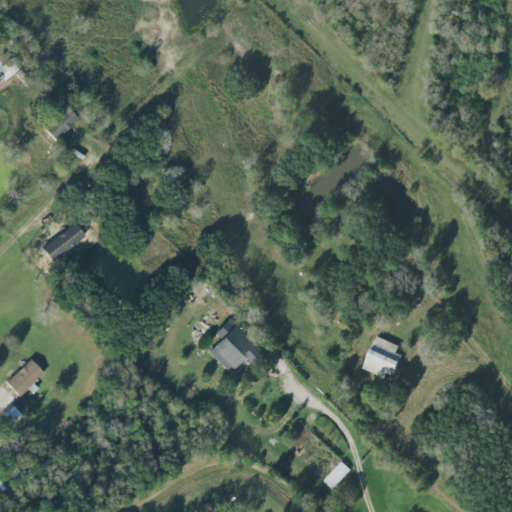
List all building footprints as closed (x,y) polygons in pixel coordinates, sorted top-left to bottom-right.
[(0,87),(18,75),(8,59),(0,63),(0,87)] [(57,141),(79,118),(66,106),(45,130),(57,141)] [(86,236),(76,223),(43,247),(53,261),(86,236)] [(229,319),(215,334),(221,339),(209,353),(230,373),(246,356),(257,366),(267,354),(229,319)] [(400,344),(374,337),(365,370),(396,378),(402,354),(397,353),(400,344)] [(6,382),(19,396),(44,373),(31,359),(6,382)] [(324,481),(332,489),(351,469),(343,461),(324,481)]
